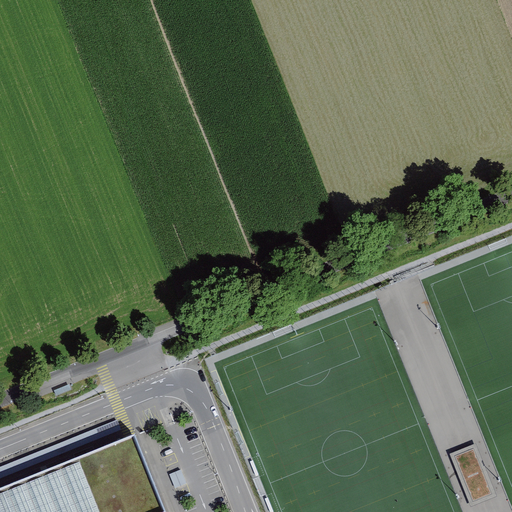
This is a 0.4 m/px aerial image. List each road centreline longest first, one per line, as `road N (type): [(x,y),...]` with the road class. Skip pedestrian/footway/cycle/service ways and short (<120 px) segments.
road 1 (tertiary): [(511,193),(0,400)]
road 2 (track): [(134,376),(511,225)]
road 3 (track): [(0,431),(134,376)]
